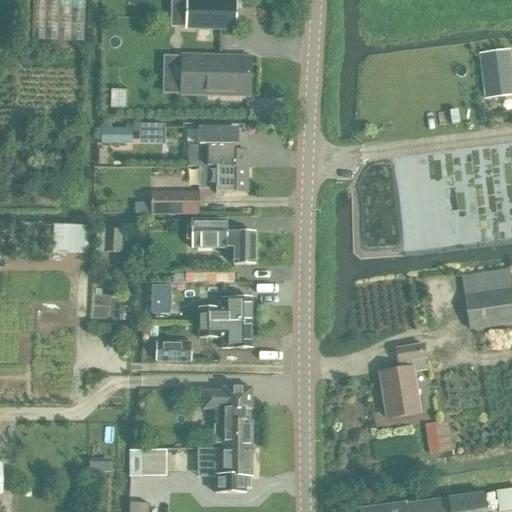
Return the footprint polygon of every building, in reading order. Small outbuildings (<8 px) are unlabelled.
[(31,0),(31,41),(84,42),(84,0),(31,0)] [(184,0),(171,0),(171,14),(178,15),(177,27),(234,29),(235,1),(184,0)] [(479,55),(485,99),(511,95),(511,68),(510,51),(479,55)] [(248,98),(249,59),(181,57),(180,96),(248,98)] [(125,110),(126,92),(111,92),(110,109),(125,110)] [(100,130),(100,145),(131,145),(131,130),(100,130)] [(187,168),(199,168),(247,169),(247,152),(235,152),(235,147),(237,147),(237,130),(198,130),(198,145),(187,145),(187,168)] [(247,169),(199,168),(199,190),(215,190),(215,195),(246,195),(247,169)] [(150,206),(134,206),(134,214),(134,216),(148,216),(150,216),(150,217),(198,217),(198,194),(150,195),(150,206)] [(227,221),(191,222),(191,249),(233,248),(233,266),(255,266),(255,234),(227,234),(227,221)] [(88,256),(89,227),(65,226),(64,255),(88,256)] [(120,254),(121,231),(97,229),(95,253),(120,254)] [(469,331),(511,323),(511,292),(509,270),(461,277),(469,331)] [(151,314),(170,314),(170,287),(151,288),(151,314)] [(251,325),(251,300),(221,300),(221,310),(198,310),(199,324),(216,324),(216,325),(251,325)] [(251,350),(251,325),(216,325),(216,326),(199,326),(199,339),(221,339),(221,350),(251,350)] [(157,344),(156,362),(189,363),(190,344),(157,344)] [(398,364),(425,359),(423,346),(396,350),(398,364)] [(387,419),(419,414),(412,370),(380,375),(387,419)] [(221,392),(203,392),(203,411),(223,411),(223,422),(221,422),(221,426),(213,426),(213,444),(221,444),(222,450),(251,450),(251,422),(244,422),(244,411),(252,411),(252,389),(221,389),(221,392)] [(428,455),(451,453),(448,423),(424,426),(428,455)] [(166,477),(166,450),(143,451),(143,453),(130,453),(128,477),(143,476),(143,477),(166,477)] [(222,452),(210,452),(210,463),(221,463),(221,471),(221,478),(215,478),(215,494),(245,494),(245,478),(251,478),(251,450),(222,450),(222,452)] [(89,474),(110,473),(110,461),(89,461),(89,474)] [(497,511),(506,511),(511,511),(511,490),(494,493),(497,511)] [(358,511),(486,511),(484,495),(358,511)]
